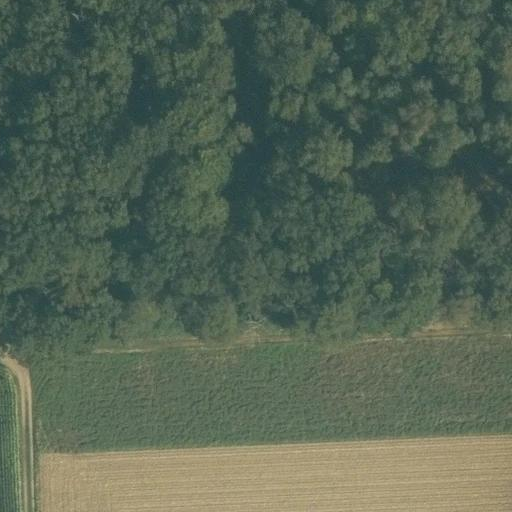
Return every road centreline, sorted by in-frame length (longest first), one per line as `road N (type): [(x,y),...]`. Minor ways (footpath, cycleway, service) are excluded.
road 1 (track): [(511,329),(21,348)]
road 2 (track): [(21,348),(28,511)]
